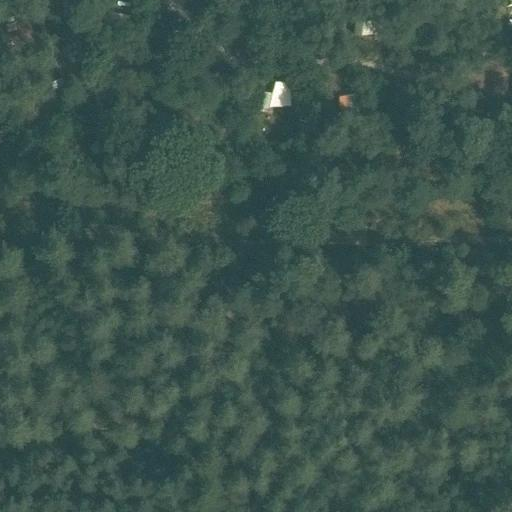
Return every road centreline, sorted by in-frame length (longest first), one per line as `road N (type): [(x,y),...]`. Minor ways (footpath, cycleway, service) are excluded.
road 1 (track): [(511,249),(0,256)]
road 2 (track): [(273,253),(227,511)]
